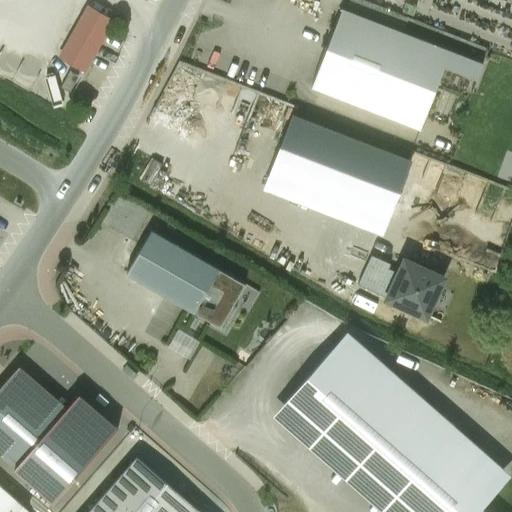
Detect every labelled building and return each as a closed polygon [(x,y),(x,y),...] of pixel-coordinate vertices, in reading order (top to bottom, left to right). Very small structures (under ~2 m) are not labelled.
[(439,0),(366,0),(430,24),(439,0)] [(89,8),(77,29),(98,41),(111,20),(89,8)] [(339,11),(313,81),(418,120),(432,82),(467,95),(479,64),(339,11)] [(98,41),(77,29),(62,56),(83,67),(98,41)] [(241,136),(259,88),(181,59),(174,80),(187,84),(182,96),(224,111),(218,128),(241,136)] [(78,76),(69,71),(60,87),(69,92),(78,76)] [(412,160),(292,114),(265,184),(385,230),(412,160)] [(151,230),(126,273),(194,312),(219,269),(151,230)] [(448,275),(403,254),(382,300),(426,321),(448,275)] [(243,283),(219,269),(194,312),(218,326),(243,283)] [(169,344),(189,357),(200,341),(179,328),(169,344)] [(350,330),(274,413),(383,511),(488,511),(482,506),(510,475),(350,330)] [(19,365),(0,387),(0,455),(15,469),(68,406),(19,365)] [(138,456),(87,511),(195,511),(198,509),(138,456)] [(0,490),(0,511),(23,511),(24,511),(0,490)]
